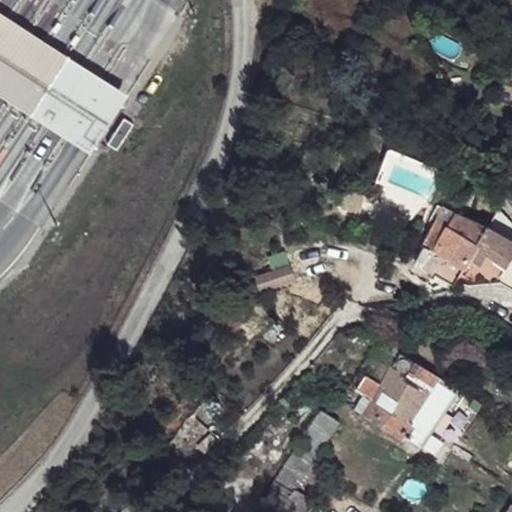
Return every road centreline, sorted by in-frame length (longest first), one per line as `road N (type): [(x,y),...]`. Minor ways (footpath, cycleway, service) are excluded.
road 1 (residential): [(240,0),(247,64),(184,260),(34,511)]
road 2 (unknown): [(370,262),(351,314),(209,511)]
road 3 (motorway): [(0,115),(72,0)]
